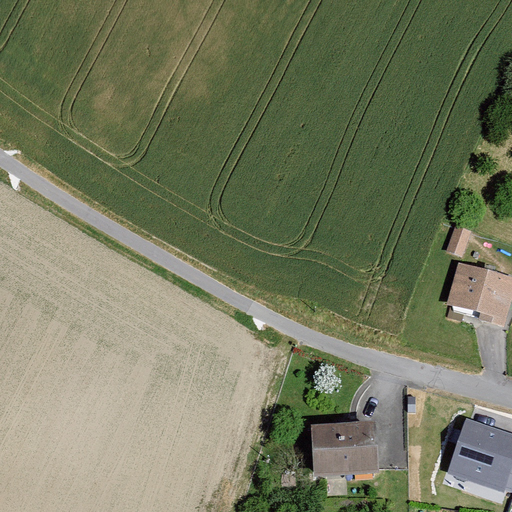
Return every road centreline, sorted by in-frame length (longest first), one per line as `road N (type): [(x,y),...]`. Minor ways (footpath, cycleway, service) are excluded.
road 1 (unclassified): [(302,326),(0,151)]
road 2 (residential): [(511,387),(302,326)]
